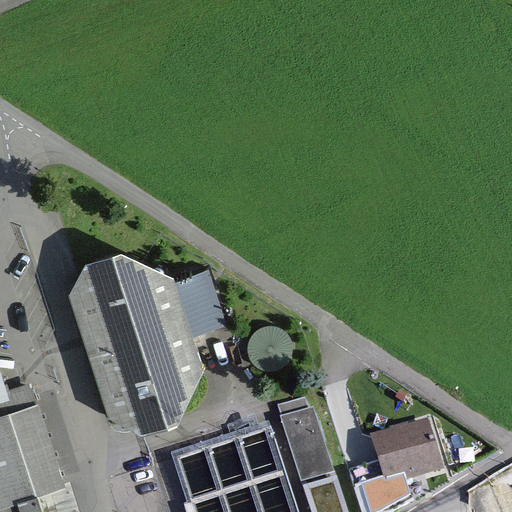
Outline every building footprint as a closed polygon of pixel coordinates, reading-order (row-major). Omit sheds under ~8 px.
[(108,237),(70,253),(59,280),(99,408),(130,423),(163,412),(198,357),(161,264),(108,237)] [(248,351),(279,369),(297,339),(266,321),(248,351)] [(0,363),(0,395),(9,393),(0,363)] [(0,395),(0,511),(46,511),(40,490),(65,483),(37,385),(0,395)] [(282,432),(267,428),(273,458),(294,454),(302,495),(271,501),(307,511),(347,511),(325,396),(277,405),(282,432)] [(422,425),(370,438),(384,494),(434,479),(422,425)]
